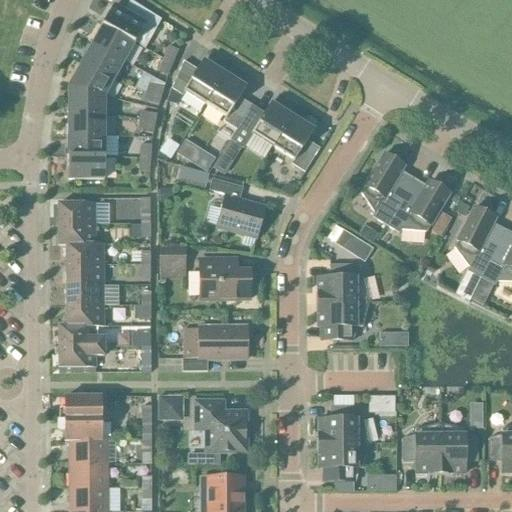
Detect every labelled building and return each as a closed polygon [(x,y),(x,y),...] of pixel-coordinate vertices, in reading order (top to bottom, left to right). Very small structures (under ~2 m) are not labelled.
[(103,26),(134,44),(145,25),(155,30),(161,21),(130,2),(124,13),(113,7),(103,26)] [(92,45),(124,63),(134,44),(103,26),(92,45)] [(81,64),(113,82),(124,63),(92,45),(81,64)] [(163,60),(173,64),(178,51),(169,47),(163,60)] [(158,73),(167,77),(173,64),(163,60),(158,73)] [(176,78),(171,90),(167,103),(176,106),(184,93),(205,106),(225,75),(203,62),(197,72),(183,63),(176,78)] [(69,88),(105,98),(113,82),(81,64),(73,78),(71,81),(72,81),(71,86),(70,86),(69,88)] [(225,75),(205,106),(225,119),(218,131),(230,140),(236,131),(252,107),(239,99),(246,88),(225,75)] [(148,85),(146,94),(161,98),(163,89),(148,85)] [(105,98),(69,88),(69,91),(70,91),(68,96),(67,96),(67,99),(68,99),(68,116),(104,116),(105,98)] [(161,98),(146,94),(143,102),(158,107),(161,98)] [(230,140),(231,140),(230,141),(244,150),(252,136),(273,149),(292,118),(271,104),(265,114),(252,107),(236,131),(230,140)] [(141,113),(139,121),(155,124),(156,116),(141,113)] [(68,137),(104,138),(104,116),(68,116),(68,137)] [(314,131),(292,118),(273,149),(293,162),(291,166),(304,174),(320,150),(307,142),(314,131)] [(155,124),(139,121),(138,130),(153,133),(155,124)] [(104,138),(68,137),(68,159),(104,159),(104,138)] [(180,147),(168,139),(159,153),(171,161),(180,147)] [(179,155),(210,173),(219,157),(188,139),(179,155)] [(141,146),(140,159),(150,160),(151,146),(141,146)] [(413,180),(401,173),(404,168),(398,165),(396,163),(397,162),(387,156),(386,157),(383,156),(360,194),(361,195),(374,215),(372,219),(385,227),(413,180)] [(104,159),(68,159),(68,181),(104,181),(104,159)] [(150,160),(140,159),(139,173),(149,174),(150,160)] [(222,175),(229,165),(219,159),(212,169),(222,175)] [(217,229),(236,234),(255,239),(264,209),(239,202),(243,189),(212,180),(209,192),(226,197),(217,229)] [(426,188),(413,180),(385,227),(399,235),(401,232),(425,233),(426,234),(449,195),(447,194),(447,192),(438,186),(437,188),(429,183),(426,188)] [(173,190),(160,190),(160,205),(174,203),(173,190)] [(150,200),(141,200),(141,226),(150,226),(150,212),(150,200)] [(95,226),(95,205),(57,205),(58,226),(95,226)] [(495,220),(489,217),(487,215),(487,214),(477,209),(476,210),(474,209),(453,249),(454,250),(468,269),(467,273),(481,280),(506,232),(493,225),(495,220)] [(95,226),(58,226),(58,247),(66,247),(66,246),(95,246),(95,226)] [(150,239),(150,226),(141,226),(141,239),(150,239)] [(378,236),(364,227),(359,235),(373,244),(378,236)] [(346,232),(332,253),(340,258),(349,244),(368,257),(373,250),(346,232)] [(511,234),(506,232),(481,280),(495,287),(497,283),(511,283),(511,234)] [(66,246),(66,247),(66,267),(103,267),(103,246),(95,246),(66,246)] [(186,249),(159,249),(159,281),(186,281),(186,249)] [(150,266),(150,253),(141,253),(141,266),(150,266)] [(208,261),(200,262),(200,302),(249,301),(249,273),(228,273),(228,261),(208,261)] [(150,266),(141,266),(141,280),(150,280),(150,266)] [(323,304),(370,304),(370,303),(368,303),(362,279),(356,279),(352,266),(329,266),(329,279),(317,279),(317,295),(323,295),(323,304)] [(103,267),(66,267),(66,287),(103,287),(103,267)] [(103,287),(66,287),(66,308),(103,308),(103,287)] [(141,294),(141,307),(150,307),(150,294),(141,294)] [(370,304),(323,304),(323,314),(318,314),(317,329),(330,329),(330,342),(353,342),(356,329),(362,329),(368,304),(370,304)] [(141,307),(141,308),(134,308),(134,321),(141,321),(150,321),(150,307),(141,307)] [(95,328),(103,328),(103,308),(66,308),(66,328),(95,328)] [(105,339),(95,339),(95,328),(66,328),(58,328),(58,349),(105,348),(105,339)] [(189,331),(189,361),(182,361),(182,374),(207,373),(207,361),(246,361),(246,328),(199,329),(199,331),(189,331)] [(150,348),(150,335),(141,335),(141,348),(150,348)] [(389,336),(389,351),(406,351),(406,336),(389,336)] [(105,348),(58,349),(58,370),(95,369),(95,359),(105,359),(105,348)] [(150,348),(141,348),(141,362),(150,361),(150,348)] [(399,397),(372,397),(372,414),(399,414),(399,397)] [(69,443),(69,445),(101,444),(101,441),(100,398),(64,398),(65,443),(69,443)] [(168,421),(176,421),(178,419),(182,416),(182,399),(159,399),(159,421),(168,421)] [(208,452),(227,452),(227,455),(247,455),(247,430),(244,430),(244,416),(223,416),(223,403),(194,403),(194,432),(208,432),(208,452)] [(151,420),(151,408),(142,408),(142,420),(151,420)] [(324,446),(371,445),(369,445),(363,421),(357,421),(353,408),(330,408),(330,421),(318,421),(318,436),(323,436),(324,446)] [(151,420),(142,420),(142,431),(151,431),(151,420)] [(483,421),(470,421),(470,431),(483,431),(483,421)] [(430,470),(440,470),(440,423),(439,423),(439,425),(415,430),(415,437),(402,440),(402,463),(415,463),(415,475),(430,475),(430,470)] [(440,423),(440,470),(449,470),(449,475),(465,475),(465,463),(478,463),(478,440),(464,436),(464,430),(440,425),(440,423)] [(511,427),(501,430),(501,436),(488,440),(488,463),(501,463),(502,475),(511,474),(511,427)] [(151,431),(142,431),(142,444),(151,444),(151,431)] [(107,441),(101,441),(101,444),(69,445),(69,468),(107,467),(107,441)] [(151,444),(142,444),(142,466),(151,466),(151,444)] [(371,445),(324,446),(324,455),(318,455),(318,470),(330,470),(330,484),(354,483),(357,470),(363,470),(369,446),(371,446),(371,445)] [(69,468),(69,491),(107,490),(107,467),(69,468)] [(151,490),(151,478),(142,478),(142,490),(151,490)] [(207,479),(206,511),(242,511),(243,479),(213,479),(207,479)] [(69,511),(107,511),(107,490),(69,491),(69,511)] [(151,490),(142,490),(142,501),(151,501),(151,490)]
